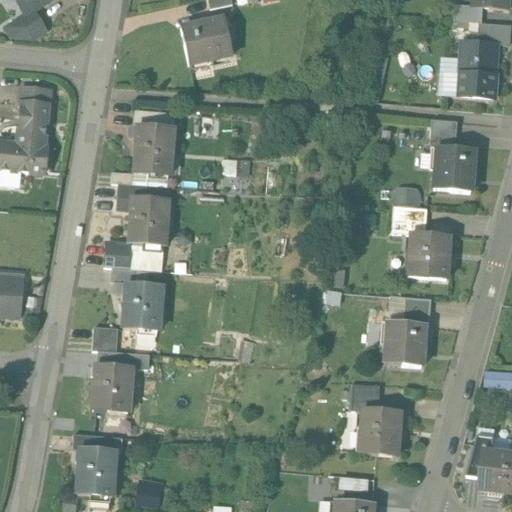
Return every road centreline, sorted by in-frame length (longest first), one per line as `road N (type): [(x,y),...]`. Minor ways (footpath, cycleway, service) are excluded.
road 1 (residential): [(430,511),(511,209)]
road 2 (residential): [(45,370),(98,72)]
road 3 (residential): [(16,511),(45,370)]
